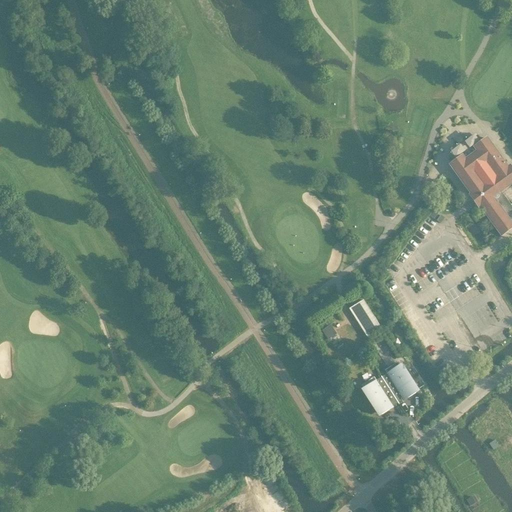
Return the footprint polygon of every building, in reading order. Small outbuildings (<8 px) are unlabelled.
[(487,139),(478,145),(476,141),(455,157),(458,160),(450,166),(469,193),(467,195),(479,211),(481,210),(501,237),(511,228),(511,225),(511,224),(511,222),(511,212),(501,197),(503,195),(501,192),(511,184),(511,170),(510,167),(508,168),(487,139)] [(381,330),(361,299),(349,307),(368,338),(381,330)] [(330,325),(322,331),(328,340),(337,334),(330,325)] [(381,377),(399,405),(399,404),(398,403),(403,400),(404,401),(403,399),(407,397),(413,393),(415,392),(397,363),(391,367),(390,367),(384,371),(387,374),(382,378),(381,377)] [(398,405),(399,405),(381,377),(381,378),(376,381),(374,378),(368,381),(368,382),(361,386),(380,414),(382,413),(388,409),(392,407),(393,408),(393,407),(398,404),(398,405)]
